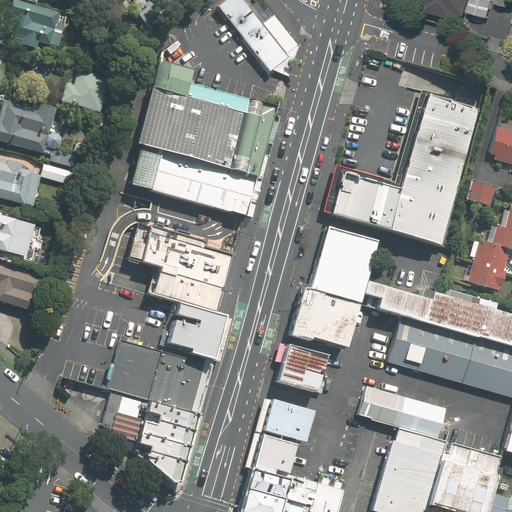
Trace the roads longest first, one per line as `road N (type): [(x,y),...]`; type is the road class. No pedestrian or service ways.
road 1 (primary): [(340,16),(200,511)]
road 2 (secondary): [(144,511),(0,387)]
